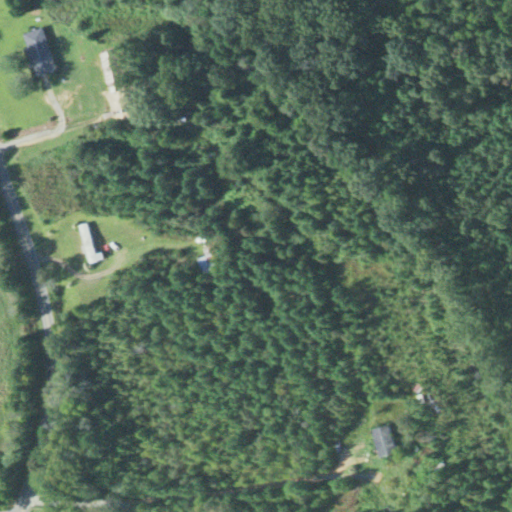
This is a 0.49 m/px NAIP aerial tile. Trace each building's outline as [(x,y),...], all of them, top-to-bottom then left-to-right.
[(56,69),(43,27),(22,33),(35,75),(56,69)] [(131,78),(127,48),(101,51),(105,81),(131,78)] [(165,103),(187,103),(187,71),(165,71),(165,103)] [(99,258),(86,220),(78,224),(91,261),(99,258)] [(218,270),(211,244),(204,246),(206,253),(198,256),(203,274),(218,270)] [(381,454),(399,451),(394,423),(376,426),(381,454)]
